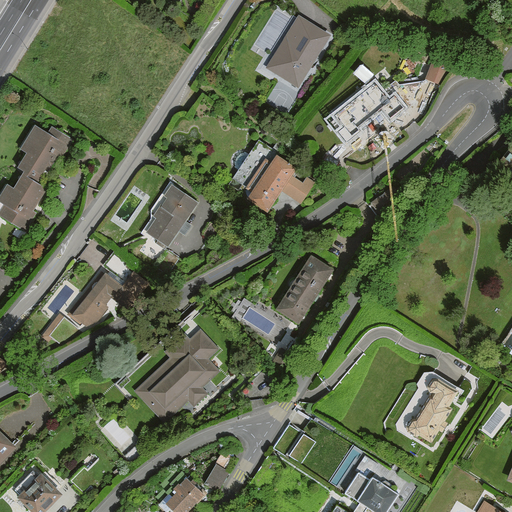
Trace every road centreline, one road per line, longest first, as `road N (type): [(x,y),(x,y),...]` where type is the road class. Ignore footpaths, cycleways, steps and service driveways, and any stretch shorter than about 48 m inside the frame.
road 1 (residential): [(266,434),(433,178),(486,116),(488,99),(475,90),(316,219),(0,395)]
road 2 (residential): [(0,335),(121,181),(239,0)]
road 3 (residential): [(266,434),(237,428),(198,443),(147,474),(107,511)]
